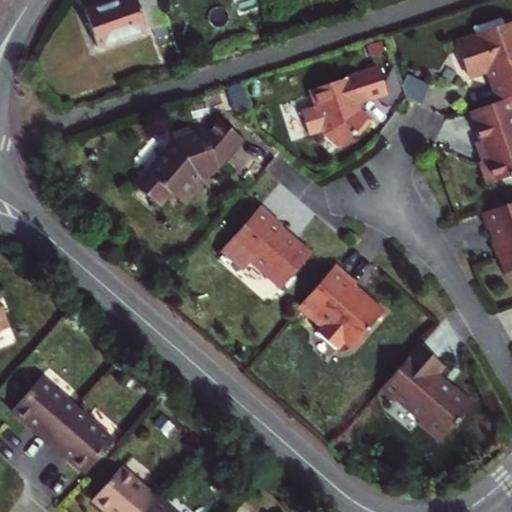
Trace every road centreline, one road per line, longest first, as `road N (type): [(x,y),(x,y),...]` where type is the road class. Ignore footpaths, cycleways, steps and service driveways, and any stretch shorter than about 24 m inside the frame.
road 1 (residential): [(59,246),(374,511)]
road 2 (residential): [(444,0),(95,117)]
road 3 (residential): [(511,374),(394,178)]
